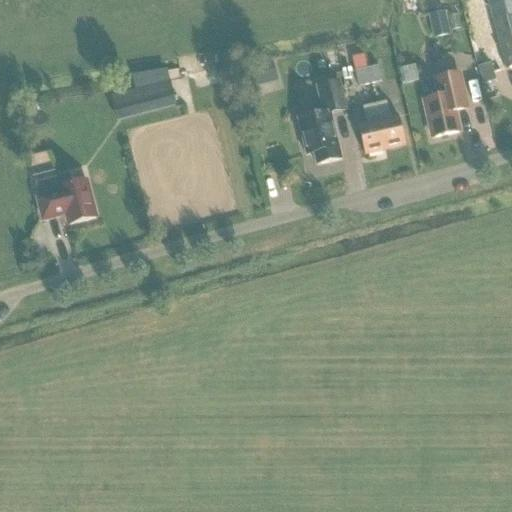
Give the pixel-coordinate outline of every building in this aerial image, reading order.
[(511,3),(511,0),(487,0),(506,70),(511,68),(511,3)] [(451,37),(446,13),(428,17),(433,41),(451,37)] [(367,70),(370,86),(382,83),(378,67),(367,70)] [(370,86),(367,70),(355,73),(358,88),(370,86)] [(430,127),(433,140),(459,134),(452,106),(465,103),(459,75),(435,80),(440,98),(424,102),(427,114),(425,117),(427,125),(430,127)] [(169,78),(111,95),(118,118),(175,101),(169,78)] [(314,155),(317,167),(341,161),(331,115),(345,112),(338,83),(318,88),(324,116),(298,122),(306,157),(314,155)] [(375,106),(385,151),(405,147),(399,119),(391,121),(386,103),(375,106)] [(385,151),(375,106),(362,108),(367,127),(358,129),(365,156),(385,151)] [(70,227),(96,220),(86,183),(72,187),(69,176),(58,179),(61,190),(60,190),(70,227)]
